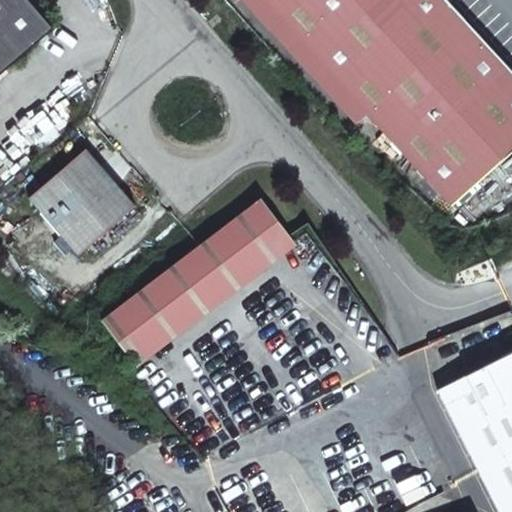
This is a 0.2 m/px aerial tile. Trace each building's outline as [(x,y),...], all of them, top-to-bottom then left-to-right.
[(0,0),(0,73),(54,29),(29,0),(0,0)] [(262,0),(453,211),(511,157),(511,74),(452,8),(461,0),(262,0)] [(133,210),(85,154),(28,204),(76,260),(133,210)] [(292,243),(257,201),(99,325),(133,367),(292,243)] [(511,511),(511,348),(435,389),(498,511),(511,511)]
